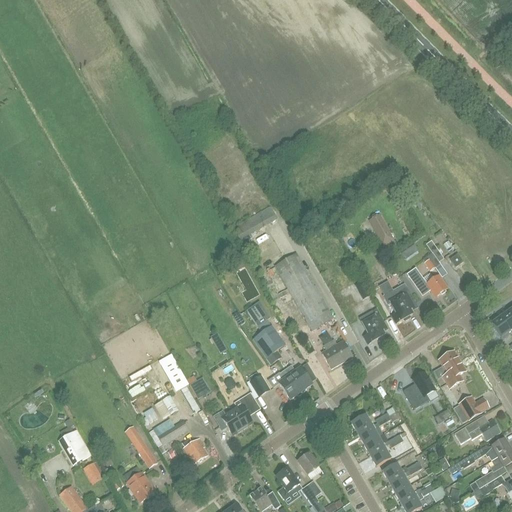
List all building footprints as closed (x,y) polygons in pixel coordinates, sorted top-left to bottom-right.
[(240,241),(277,219),(270,207),(233,228),(240,241)] [(379,217),(369,222),(384,249),(395,244),(379,217)] [(432,242),(426,246),(430,251),(433,255),(433,254),(438,251),(432,242)] [(428,258),(423,261),(425,264),(431,272),(435,269),(436,269),(441,265),(440,264),(433,254),(433,255),(428,258)] [(312,332),(334,319),(296,255),(275,268),(312,332)] [(456,269),(463,263),(458,256),(451,261),(456,269)] [(439,277),(435,280),(427,286),(416,270),(408,276),(423,297),(430,292),(431,291),(436,298),(442,294),(442,295),(446,293),(445,292),(447,291),(442,284),(443,283),(439,277)] [(362,283),(355,287),(359,294),(366,290),(362,283)] [(384,297),(383,297),(389,307),(390,306),(391,306),(396,315),(392,318),(396,325),(403,321),(404,323),(411,319),(409,317),(412,316),(411,313),(418,309),(413,301),(406,288),(395,295),(393,292),(384,297)] [(267,321),(270,319),(259,303),(246,312),(262,334),(253,341),(271,366),(281,359),(277,353),(285,347),(267,321)] [(364,338),(368,346),(384,336),(383,334),(388,331),(377,310),(359,320),(368,336),(364,338)] [(511,317),(508,313),(500,319),(511,335),(511,334),(511,317)] [(500,319),(491,325),(502,342),(511,335),(500,319)] [(343,343),(337,346),(322,355),(331,371),(344,363),(345,364),(353,360),(343,343)] [(459,377),(465,373),(454,354),(440,362),(448,376),(443,379),(450,390),(462,383),(459,377)] [(285,371),(302,395),(305,393),(305,390),(312,386),(300,369),(296,373),(291,367),(285,371)] [(302,395),(285,371),(279,375),(284,381),(279,385),(290,401),(297,397),(299,397),(302,395)] [(425,374),(413,381),(417,388),(412,391),(410,388),(403,393),(414,411),(429,402),(427,397),(435,392),(431,386),(433,385),(430,379),(428,380),(425,374)] [(251,384),(259,398),(269,392),(261,378),(251,384)] [(198,401),(211,393),(203,379),(190,387),(198,401)] [(201,411),(194,398),(186,386),(178,392),(184,403),(192,416),(201,411)] [(170,397),(157,405),(155,406),(163,421),(179,412),(170,397)] [(232,413),(242,430),(253,424),(245,412),(250,409),(244,399),(234,405),(237,410),(232,413)] [(469,422),(480,415),(490,409),(484,399),(474,405),(471,399),(460,406),(469,422)] [(225,425),(232,437),(242,430),(232,413),(226,417),(223,412),(213,418),(220,428),(225,425)] [(377,425),(389,418),(387,415),(375,421),(377,425)] [(438,425),(443,421),(440,416),(434,419),(438,425)] [(352,425),(358,436),(373,428),(367,417),(352,425)] [(389,418),(377,425),(379,428),(391,421),(389,418)] [(68,429),(74,426),(71,420),(65,423),(68,429)] [(170,420),(153,431),(163,447),(189,431),(184,422),(175,428),(170,420)] [(492,422),(489,424),(479,429),(475,423),(454,436),(460,446),(470,440),(471,442),(482,435),(486,443),(500,434),(492,422)] [(158,465),(134,428),(125,433),(150,470),(158,465)] [(358,436),(364,447),(379,439),(373,428),(358,436)] [(76,465),(91,457),(77,433),(72,435),(62,440),(76,465)] [(390,447),(402,440),(407,437),(405,433),(400,436),(388,443),(384,436),(379,439),(364,447),(370,458),(385,449),(390,447)] [(199,440),(185,449),(184,449),(193,466),(208,457),(203,449),(204,449),(199,440)] [(404,443),(402,440),(390,447),(392,450),(404,443)] [(493,449),(486,456),(488,459),(490,458),(493,463),(511,452),(504,442),(493,449)] [(370,458),(376,468),(391,460),(385,449),(370,458)] [(470,457),(448,470),(451,476),(463,469),(464,470),(475,464),(474,463),(486,456),(482,450),(470,457)] [(504,469),(511,464),(511,454),(511,452),(493,463),(496,468),(491,470),(493,473),(476,483),(480,490),(502,477),(507,474),(504,469)] [(308,477),(319,468),(310,454),(298,463),(308,477)] [(442,473),(449,469),(443,460),(436,465),(442,473)] [(408,473),(421,467),(419,463),(406,470),(405,469),(400,471),(397,466),(383,474),(389,484),(403,476),(408,473)] [(97,488),(107,482),(97,465),(87,471),(97,488)] [(389,484),(395,495),(409,487),(405,480),(410,477),(423,470),(421,467),(408,473),(403,476),(389,484)] [(425,472),(428,477),(434,474),(431,468),(425,472)] [(289,494),(300,486),(288,470),(277,478),(284,488),(278,493),(284,501),(290,496),(289,494)] [(137,472),(125,480),(141,504),(156,494),(142,474),(140,476),(137,472)] [(115,475),(109,479),(117,492),(123,488),(115,475)] [(474,499),(482,494),(484,498),(493,492),(493,491),(505,483),(502,477),(480,490),(472,496),(474,499)] [(312,507),(319,503),(316,498),(321,494),(313,483),(301,491),(312,507)] [(395,495),(401,506),(415,498),(421,495),(433,488),(431,485),(419,492),(419,491),(413,494),(409,487),(395,495)] [(105,511),(100,504),(88,511),(72,488),(60,497),(71,511),(105,511)] [(434,489),(433,488),(421,495),(423,499),(430,494),(436,504),(446,499),(441,490),(436,493),(434,489)] [(276,511),(281,507),(274,495),(268,500),(260,490),(250,497),(260,511),(264,511),(273,506),(276,511)] [(415,498),(401,506),(404,511),(416,511),(422,509),(418,503),(424,500),(423,499),(421,495),(415,498)] [(338,511),(344,507),(340,502),(334,505),(338,511)]
